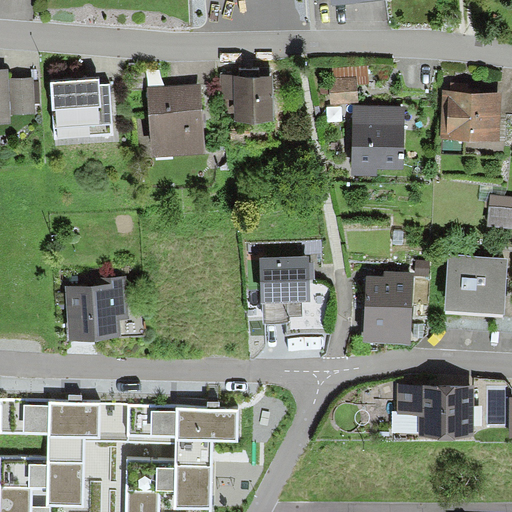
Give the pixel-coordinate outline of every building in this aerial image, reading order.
[(0,118),(2,119),(2,110),(30,109),(29,80),(4,81),(4,73),(0,72),(0,118)] [(54,79),(57,132),(112,129),(110,84),(98,84),(97,77),(54,79)] [(269,78),(238,79),(238,111),(269,111),(269,78)] [(329,80),(329,100),(354,100),(354,80),(329,80)] [(197,87),(153,89),(156,153),(200,151),(197,87)] [(442,133),(491,135),(493,92),(443,90),(442,133)] [(356,160),(395,161),(397,108),(358,107),(356,160)] [(490,220),(511,221),(511,198),(491,197),(490,220)] [(303,313),(301,257),(262,259),(264,315),(303,313)] [(446,258),(444,306),(497,308),(499,260),(446,258)] [(365,335),(404,335),(404,272),(364,272),(365,335)] [(64,282),(68,330),(115,326),(112,278),(64,282)] [(402,428),(465,429),(466,387),(403,385),(402,428)] [(104,399),(3,399),(3,429),(45,429),(45,454),(0,454),(0,511),(29,511),(30,498),(89,498),(89,435),(104,435),(104,399)] [(212,435),(240,435),(240,405),(132,405),(131,431),(177,431),(177,461),(130,460),(129,511),(158,511),(159,498),(212,498),(212,435)] [(92,440),(91,494),(97,494),(97,481),(110,482),(110,440),(92,440)]
